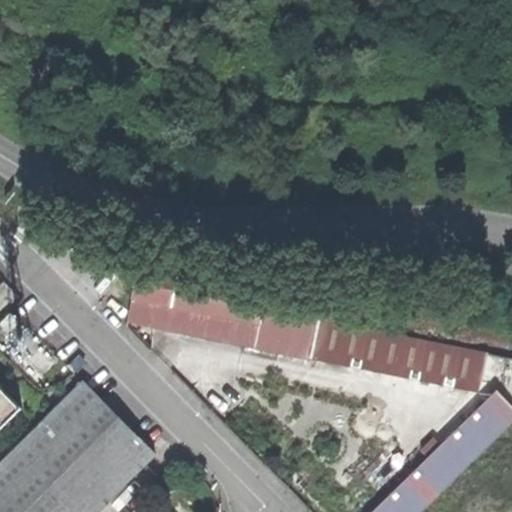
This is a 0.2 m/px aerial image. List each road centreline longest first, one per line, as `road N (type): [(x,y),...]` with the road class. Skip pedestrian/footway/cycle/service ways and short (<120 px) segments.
road 1 (secondary): [(0,151),(63,187),(162,216),(511,232)]
road 2 (unclassified): [(0,236),(274,511)]
